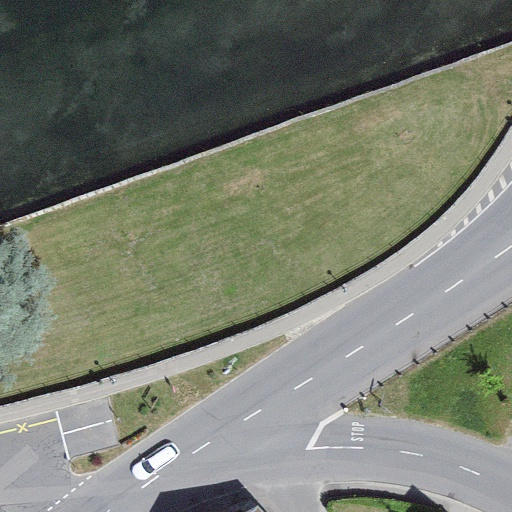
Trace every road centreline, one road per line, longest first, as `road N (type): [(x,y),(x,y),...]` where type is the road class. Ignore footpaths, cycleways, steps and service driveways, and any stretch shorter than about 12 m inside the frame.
road 1 (tertiary): [(511,247),(203,447)]
road 2 (tertiary): [(203,447),(390,447),(511,492)]
